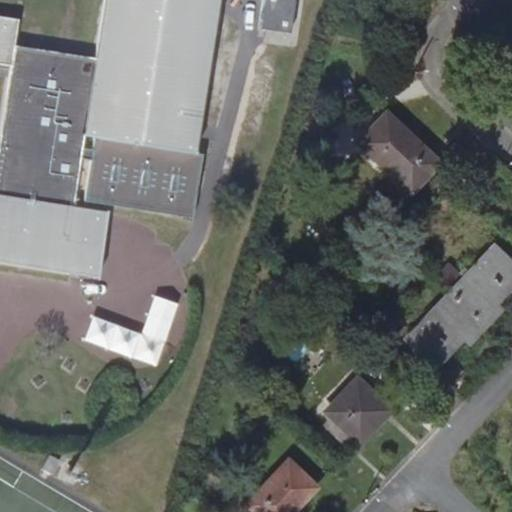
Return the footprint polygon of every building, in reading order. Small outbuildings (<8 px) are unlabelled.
[(102,0),(93,59),(83,136),(93,138),(193,154),(193,152),(192,152),(215,0),(102,0)] [(263,0),(262,28),(293,29),(293,0),(263,0)] [(0,66),(10,68),(13,46),(17,21),(0,17),(0,66)] [(83,136),(93,59),(13,46),(10,68),(0,127),(0,197),(72,208),(83,136)] [(386,111),(383,113),(359,139),(410,187),(436,159),(386,111)] [(193,154),(93,138),(82,202),(190,218),(201,156),(193,154)] [(72,208),(0,197),(0,263),(71,275),(94,279),(94,280),(96,280),(106,212),(105,212),(105,214),(72,208)] [(511,274),(511,261),(492,243),(449,289),(480,318),(496,301),(492,296),(511,274)] [(405,335),(431,359),(460,329),(465,334),(480,318),(449,289),(405,335)] [(387,406),(377,397),(355,376),(326,407),(355,435),(357,437),(387,406)] [(40,469),(51,475),(59,460),(48,454),(40,469)] [(286,511),(315,483),(312,480),(287,456),(245,501),(256,511),(286,511)]
